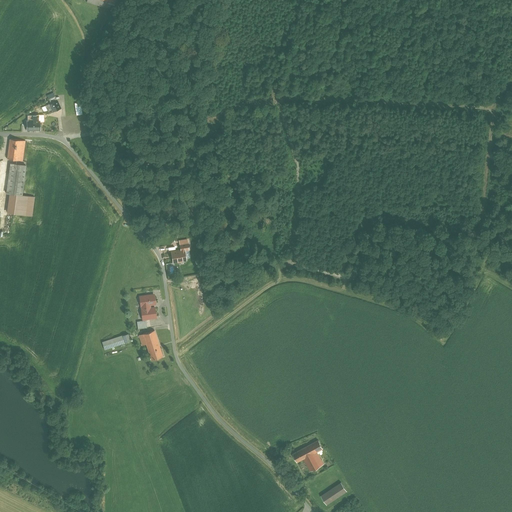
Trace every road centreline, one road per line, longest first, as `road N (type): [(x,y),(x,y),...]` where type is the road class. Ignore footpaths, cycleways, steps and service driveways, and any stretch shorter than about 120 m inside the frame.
road 1 (track): [(80,134),(299,94),(489,107),(490,189),(482,212),(461,223),(384,222),(365,235),(341,280)]
road 2 (unclassified): [(312,511),(218,418),(182,369),(158,255),(78,157),(60,140),(0,134)]
road 3 (track): [(64,143),(80,134),(78,88),(75,37),(57,0)]
